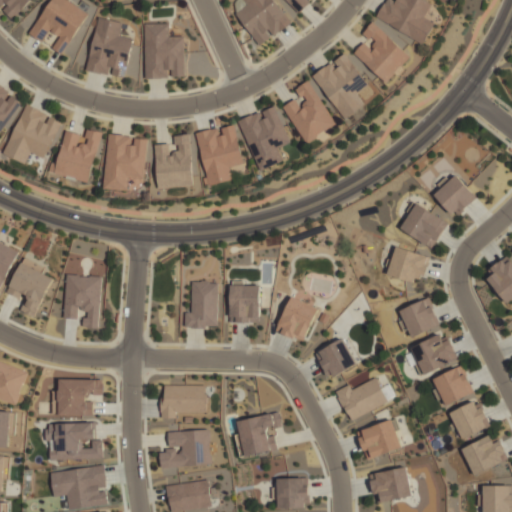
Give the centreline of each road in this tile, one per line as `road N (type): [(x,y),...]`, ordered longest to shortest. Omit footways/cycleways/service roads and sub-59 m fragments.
road 1 (tertiary): [(0,190),(141,233),(226,230),(334,198),(406,149),(465,89),(511,7)]
road 2 (residential): [(0,330),(49,352),(280,366),(333,453),(341,511)]
road 3 (residential): [(0,53),(37,85),(129,117),(215,107),(278,69),(341,17),(350,0)]
road 4 (residential): [(141,233),(132,358),(139,511)]
road 5 (residential): [(511,209),(459,270),(461,292),(511,391)]
